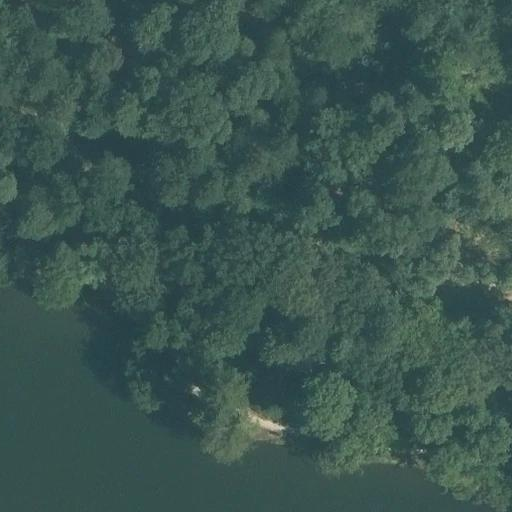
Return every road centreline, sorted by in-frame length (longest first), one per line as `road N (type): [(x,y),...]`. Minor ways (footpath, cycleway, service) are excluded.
road 1 (track): [(511,383),(411,359),(344,332),(265,288),(0,102)]
road 2 (track): [(511,468),(256,422),(193,390),(174,353),(98,282),(0,259)]
road 3 (track): [(118,296),(116,251),(70,153)]
